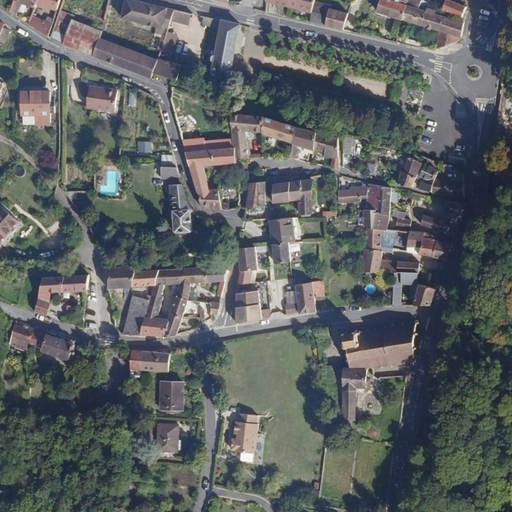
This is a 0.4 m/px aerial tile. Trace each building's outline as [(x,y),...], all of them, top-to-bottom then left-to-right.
[(16,0),(14,0),(11,7),(17,10),(20,2),(16,0)] [(57,9),(60,0),(37,0),(36,4),(43,8),(45,5),(57,9)] [(174,9),(133,0),(126,0),(122,20),(164,29),(168,30),(174,9)] [(315,0),(276,0),(276,3),(312,12),(315,1),(315,0)] [(381,0),(377,13),(402,19),(407,5),(407,3),(399,0),(394,0),(394,2),(388,0),(381,0)] [(408,0),(407,3),(407,5),(419,9),(422,0),(420,0),(408,0)] [(432,10),(434,4),(428,2),(422,0),(419,9),(426,11),(427,9),(432,10)] [(465,10),(466,7),(448,0),(446,0),(442,10),(461,18),(460,22),(464,23),(468,11),(465,10)] [(312,12),(310,22),(343,30),(348,13),(330,9),(331,5),(315,1),(312,12)] [(402,19),(441,31),(462,37),(464,23),(460,22),(436,14),(436,11),(432,10),(427,9),(426,11),(419,9),(407,5),(402,19)] [(31,18),(29,24),(48,37),(52,25),(32,15),(31,18)] [(240,25),(222,21),(216,55),(214,56),(213,56),(212,58),(212,60),(212,62),(214,63),(212,75),(204,73),(202,81),(228,89),(240,25)] [(68,30),(56,22),(50,38),(62,45),(103,60),(109,42),(99,38),(68,30)] [(10,32),(3,28),(1,32),(0,35),(0,41),(5,43),(10,32)] [(441,31),(438,48),(445,47),(461,40),(462,37),(441,31)] [(157,51),(161,52),(166,36),(162,35),(155,33),(154,35),(161,38),(157,51)] [(109,42),(103,60),(151,78),(153,73),(177,80),(181,66),(159,59),(158,61),(109,42)] [(85,109),(93,110),(93,100),(94,89),(89,88),(85,109)] [(93,100),(93,110),(114,113),(117,91),(104,89),(103,91),(94,89),(93,100)] [(50,92),(22,92),(22,115),(50,115),(50,113),(55,113),(55,106),(50,106),(50,92)] [(243,111),(232,111),(233,115),(231,115),(232,129),(233,129),(234,140),(235,159),(236,159),(249,159),(246,131),(265,133),(264,117),(244,116),(243,111)] [(184,112),(175,114),(186,152),(205,150),(205,140),(192,141),(184,112)] [(296,127),(264,117),(265,133),(265,136),(294,144),(296,127)] [(317,133),(296,127),(294,144),(291,158),(295,160),(297,145),(305,147),(314,150),(317,133)] [(339,138),(317,133),(314,150),(314,153),(313,155),(324,159),(333,158),(331,168),(338,169),(339,138)] [(343,135),(343,155),(354,155),(354,138),(343,135)] [(235,159),(234,140),(224,141),(224,149),(226,149),(227,164),(237,163),(236,159),(235,159)] [(152,143),(139,143),(139,154),(152,154),(152,143)] [(314,150),(305,147),(304,153),(313,156),(313,155),(314,153),(314,150)] [(226,149),(224,149),(205,150),(186,152),(190,168),(203,166),(227,164),(226,149)] [(418,180),(424,165),(412,158),(407,174),(404,173),(401,186),(414,189),(416,185),(418,180)] [(421,191),(434,194),(438,181),(440,174),(424,165),(418,180),(425,183),(421,191)] [(203,166),(190,168),(193,178),(205,174),(203,166)] [(178,172),(177,168),(162,167),(161,178),(172,179),(172,176),(180,177),(178,172)] [(205,174),(193,178),(197,192),(209,190),(209,188),(205,174)] [(300,200),(300,213),(311,213),(312,180),(301,182),(300,200)] [(466,200),(465,186),(438,181),(434,194),(434,195),(466,200)] [(265,182),(250,183),(246,209),(266,207),(265,182)] [(301,182),(273,186),(273,203),(300,200),(301,182)] [(338,190),(338,198),(361,196),(368,195),(377,195),(377,199),(391,202),(396,203),(397,193),(391,193),(392,188),(386,187),(371,184),(370,186),(349,188),(348,190),(338,190)] [(187,201),(183,186),(171,187),(174,234),(192,232),(190,211),(192,210),(189,205),(187,201)] [(214,190),(213,187),(209,188),(209,190),(197,192),(202,208),(222,210),(221,204),(218,189),(214,190)] [(368,201),(367,210),(390,216),(390,210),(391,202),(377,199),(377,195),(368,195),(368,201)] [(434,216),(424,214),(421,225),(439,231),(455,238),(466,205),(454,203),(445,201),(443,208),(446,210),(442,222),(434,219),(434,216)] [(357,215),(358,228),(367,228),(380,230),(388,230),(390,217),(390,216),(367,210),(366,210),(366,209),(359,210),(357,215)] [(390,210),(390,216),(390,217),(396,218),(404,220),(406,214),(390,210)] [(0,237),(1,239),(16,224),(1,211),(0,212),(0,237)] [(406,220),(404,220),(396,218),(397,228),(410,228),(410,222),(407,219),(406,220)] [(287,220),(272,222),(275,246),(289,242),(289,238),(291,237),(290,235),(289,236),(288,227),(289,227),(289,225),(288,225),(287,220)] [(367,228),(365,250),(380,251),(381,240),(379,239),(380,230),(367,228)] [(388,230),(380,230),(379,239),(381,240),(380,251),(382,252),(393,253),(394,247),(407,252),(407,247),(410,232),(388,230)] [(425,233),(410,232),(407,247),(420,247),(418,254),(427,256),(432,257),(439,241),(435,240),(435,238),(425,233)] [(453,245),(439,241),(432,257),(446,261),(447,261),(453,245)] [(289,242),(275,246),(276,263),(292,261),(289,242)] [(257,248),(238,249),(241,272),(258,271),(257,248)] [(380,251),(365,250),(362,273),(378,273),(380,264),(381,260),(382,252),(380,251)] [(378,273),(394,273),(396,273),(397,262),(381,260),(380,264),(378,273)] [(397,262),(396,273),(402,273),(418,273),(419,264),(397,262)] [(225,281),(229,266),(208,267),(210,282),(222,281),(225,281)] [(133,267),(110,269),(107,288),(108,289),(154,285),(158,271),(134,273),(133,267)] [(210,282),(208,267),(185,268),(182,282),(176,297),(189,301),(191,289),(191,283),(206,282),(207,303),(211,303),(210,282)] [(173,269),(158,271),(154,285),(141,336),(157,336),(161,319),(157,319),(162,297),(161,296),(164,285),(176,284),(175,288),(174,293),(176,293),(175,296),(176,297),(182,282),(185,268),(177,269),(173,269)] [(394,273),(393,305),(401,306),(401,303),(402,273),(396,273),(394,273)] [(89,275),(43,278),(34,312),(45,316),(49,302),(48,302),(51,293),(87,291),(89,275)] [(325,297),(324,282),(313,283),(315,298),(325,297)] [(315,298),(313,283),(296,285),(299,313),(316,311),(315,298)] [(422,284),(417,284),(411,284),(409,291),(412,291),(410,296),(412,302),(415,303),(420,285),(421,286),(422,284)] [(415,303),(413,306),(431,306),(437,289),(421,286),(420,285),(415,303)] [(259,291),(237,293),(237,308),(261,305),(259,291)] [(189,301),(176,297),(171,314),(183,317),(189,301)] [(216,314),(220,303),(211,307),(212,314),(216,314)] [(261,305),(237,308),(237,324),(262,319),(261,305)] [(183,317),(171,314),(169,319),(164,337),(176,335),(183,317)] [(169,319),(161,319),(157,336),(164,337),(169,319)] [(381,329),(380,329),(376,330),(375,328),(372,328),(373,330),(367,332),(366,329),(364,330),(364,332),(356,333),(356,330),(353,331),(354,333),(345,334),(346,331),(343,332),(343,334),(340,335),(340,338),(343,338),(344,342),(341,342),(341,347),(343,348),(345,348),(347,359),(346,359),(346,362),(347,362),(349,369),(363,370),(364,367),(372,367),(379,366),(379,369),(382,368),(381,366),(389,365),(389,368),(392,367),(391,365),(398,364),(398,366),(400,366),(400,363),(410,362),(411,365),(412,365),(413,362),(414,362),(415,360),(413,359),(414,349),(415,349),(416,347),(414,347),(415,335),(417,335),(417,332),(415,332),(416,325),(418,325),(418,323),(416,322),(416,321),(414,321),(413,323),(402,325),(402,323),(400,324),(400,325),(393,327),(393,325),(391,325),(391,327),(384,328),(384,326),(381,326),(381,329)] [(74,354),(75,345),(74,341),(70,339),(69,342),(55,336),(55,334),(49,332),(23,323),(22,327),(14,324),(11,336),(43,347),(42,349),(69,359),(70,358),(74,359),(74,354)] [(327,337),(326,325),(315,327),(316,332),(316,339),(327,337)] [(132,369),(143,370),(145,352),(134,351),(132,369)] [(168,373),(169,354),(145,352),(143,370),(168,373)] [(334,382),(332,367),(321,369),(323,384),(334,382)] [(363,370),(349,369),(345,369),(341,420),(352,420),(355,388),(369,389),(370,379),(366,378),(367,370),(363,370)] [(182,412),(184,384),(163,382),(161,410),(182,412)] [(261,458),(263,427),(261,426),(261,418),(243,418),(242,426),(239,426),(239,439),(242,440),(242,444),(238,444),(238,456),(241,456),(241,457),(261,458)] [(176,453),(177,426),(158,424),(155,451),(176,453)]
